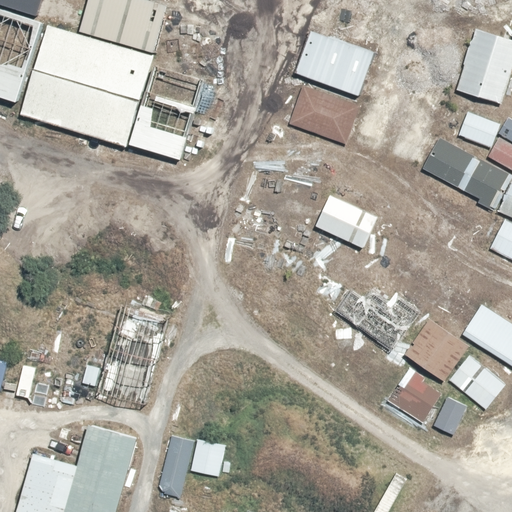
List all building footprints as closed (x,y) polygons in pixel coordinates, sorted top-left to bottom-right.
[(415,75),(436,0),(398,0),(382,55),(379,54),(364,103),(305,83),(307,79),(308,79),(361,95),(375,51),(316,33),(307,30),(294,70),(280,65),(277,73),(264,113),(351,142),(386,153),(424,166),(423,168),(496,204),(511,172),(436,135),(445,104),(448,105),(453,89),(456,90),(503,104),(511,74),(511,36),(475,26),(480,10),(449,1),(446,0),(442,0),(420,76),(415,75)] [(503,218),(431,174),(413,205),(412,207),(410,210),(405,207),(388,235),(393,238),(403,244),(384,275),(400,285),(393,297),(377,287),(362,279),(337,321),(330,332),(315,355),(338,370),(336,372),(314,407),(402,464),(371,511),(390,511),(416,473),(421,477),(443,443),(464,413),(418,381),(400,407),(397,411),(384,402),(386,398),(407,368),(413,359),(448,383),(487,410),(509,379),(468,352),(474,344),(424,312),(430,305),(459,324),(479,337),(511,356),(511,316),(495,306),(497,302),(505,289),(511,277),(511,218),(505,215),(503,218)] [(380,215),(332,193),(318,225),(365,247),(380,215)] [(198,323),(185,362),(251,384),(259,361),(272,323),(243,313),(241,317),(237,331),(214,324),(213,328),(198,323)] [(102,366),(87,363),(84,381),(99,384),(102,366)] [(117,511),(138,437),(90,424),(79,465),(35,453),(18,511),(117,511)] [(192,436),(172,432),(161,491),(181,494),(192,436)] [(227,443),(199,437),(192,469),(220,475),(227,443)]
